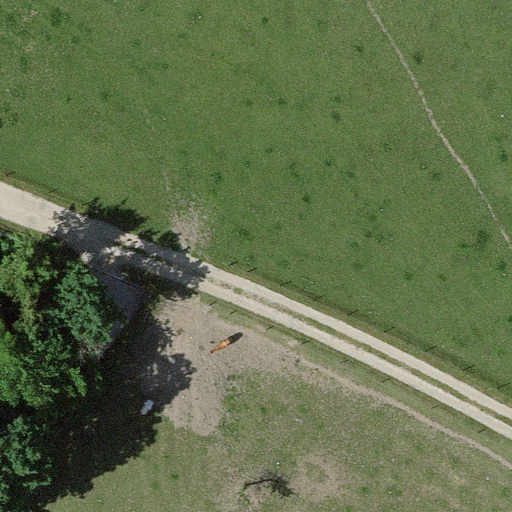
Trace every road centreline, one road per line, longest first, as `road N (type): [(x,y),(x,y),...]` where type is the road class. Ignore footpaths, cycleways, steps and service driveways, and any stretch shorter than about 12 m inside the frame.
road 1 (track): [(511,425),(259,292),(0,200)]
road 2 (track): [(118,242),(121,310),(0,459)]
